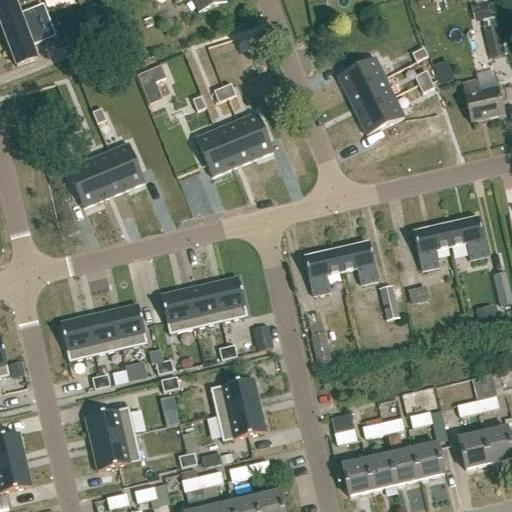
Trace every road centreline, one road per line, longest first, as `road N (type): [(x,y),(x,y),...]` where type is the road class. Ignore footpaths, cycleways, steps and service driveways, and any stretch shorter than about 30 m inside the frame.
road 1 (residential): [(263,219),(330,511)]
road 2 (residential): [(30,276),(263,219)]
road 3 (residential): [(69,511),(18,279)]
road 4 (residential): [(338,199),(265,0)]
road 5 (residential): [(338,199),(511,161)]
